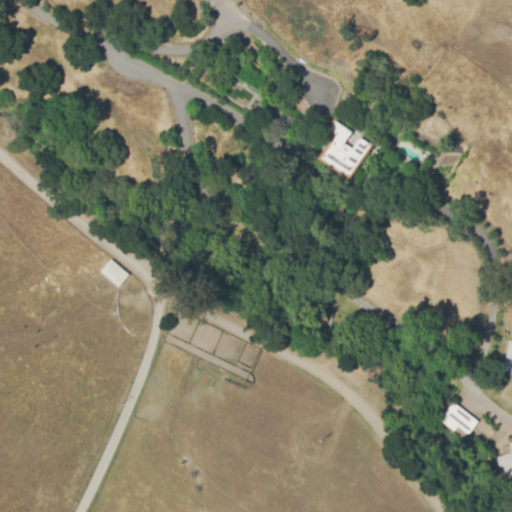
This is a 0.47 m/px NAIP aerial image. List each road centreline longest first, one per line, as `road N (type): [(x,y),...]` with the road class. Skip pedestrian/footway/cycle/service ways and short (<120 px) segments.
road 1 (residential): [(0,154),(103,230),(177,302),(351,395),(407,450),(451,511)]
road 2 (residential): [(85,511),(177,302)]
road 3 (residential): [(179,93),(48,0)]
